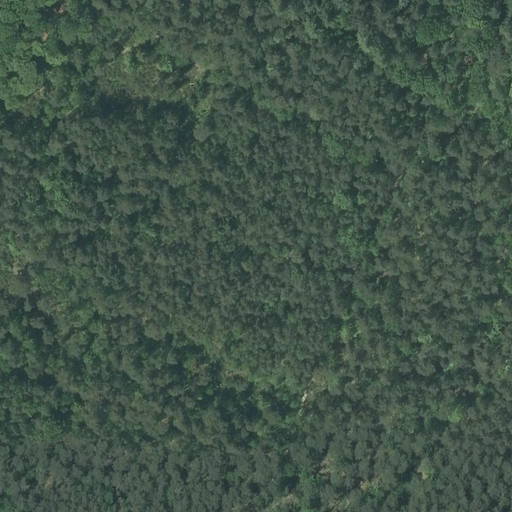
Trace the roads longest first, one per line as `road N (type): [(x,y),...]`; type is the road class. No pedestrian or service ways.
road 1 (track): [(282,457),(78,384),(0,337)]
road 2 (unknown): [(511,125),(440,104),(399,72),(392,41),(313,0)]
road 3 (track): [(409,511),(408,502),(282,457)]
